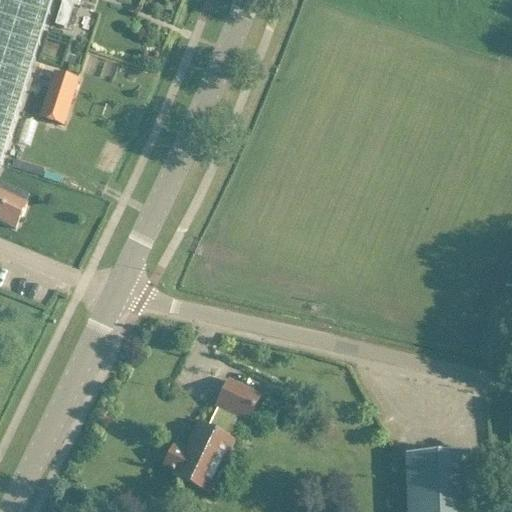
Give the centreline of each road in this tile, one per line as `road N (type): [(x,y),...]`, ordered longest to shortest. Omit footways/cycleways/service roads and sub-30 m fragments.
road 1 (unclassified): [(511,384),(120,289)]
road 2 (secondary): [(120,289),(246,0)]
road 3 (secondary): [(9,511),(120,289)]
